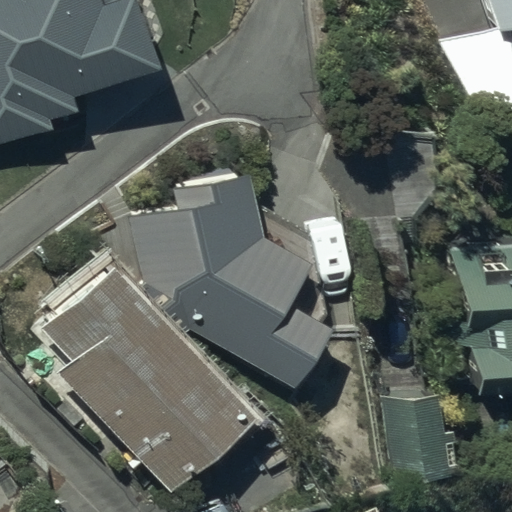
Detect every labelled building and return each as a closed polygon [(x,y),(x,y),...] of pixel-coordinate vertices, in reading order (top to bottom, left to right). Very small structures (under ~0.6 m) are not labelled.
[(0,0),(0,139),(38,126),(35,118),(63,109),(58,95),(140,66),(116,0),(0,0)] [(511,0),(455,0),(476,53),(485,50),(488,56),(511,47),(511,0)] [(139,286),(129,295),(103,266),(34,328),(63,361),(50,373),(158,494),(242,419),(167,335),(177,326),(182,331),(278,389),(315,328),(275,304),(299,265),(249,234),(233,171),(159,190),(163,205),(119,217),(136,284),(139,286)] [(511,239),(445,245),(452,329),(467,328),(468,343),(455,344),(459,397),(511,393),(511,239)] [(427,395),(388,400),(401,484),(452,476),(447,440),(435,442),(427,395)]
